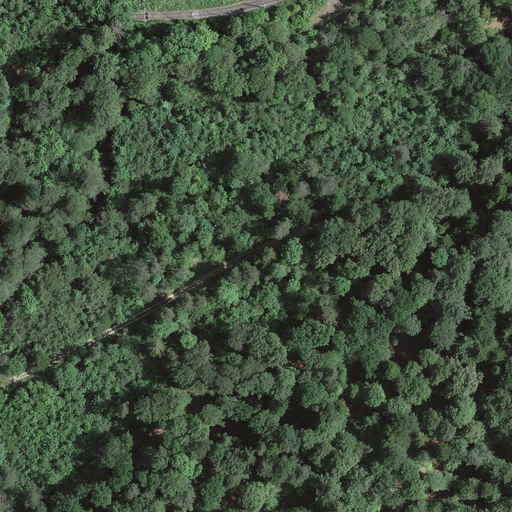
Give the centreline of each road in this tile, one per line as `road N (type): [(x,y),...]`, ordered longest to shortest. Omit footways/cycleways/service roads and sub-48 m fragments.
road 1 (track): [(511,179),(343,218),(250,253),(0,385)]
road 2 (track): [(0,309),(83,229),(97,201),(109,132),(131,98),(269,52),(366,0)]
